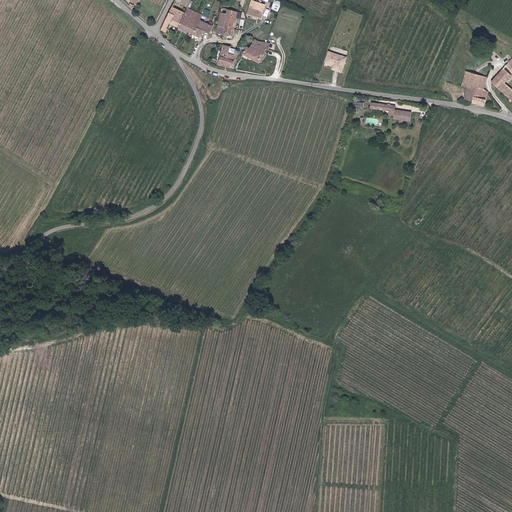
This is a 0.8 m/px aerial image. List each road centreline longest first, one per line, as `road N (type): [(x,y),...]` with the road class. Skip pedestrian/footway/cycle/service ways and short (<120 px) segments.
road 1 (unclassified): [(176,52),(202,108),(202,130),(177,184),(134,217),(48,231),(0,301)]
road 2 (unclassified): [(511,120),(236,76),(176,52)]
